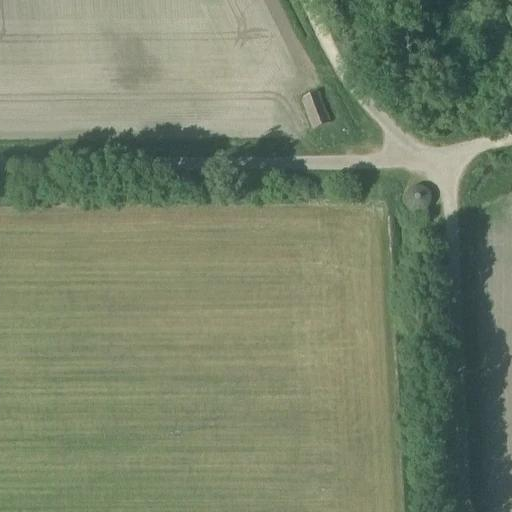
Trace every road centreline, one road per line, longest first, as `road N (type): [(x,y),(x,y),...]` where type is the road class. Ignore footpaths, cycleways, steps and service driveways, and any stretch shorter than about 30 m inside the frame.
road 1 (unclassified): [(464,511),(446,156),(0,161)]
road 2 (track): [(405,160),(330,63),(299,0)]
